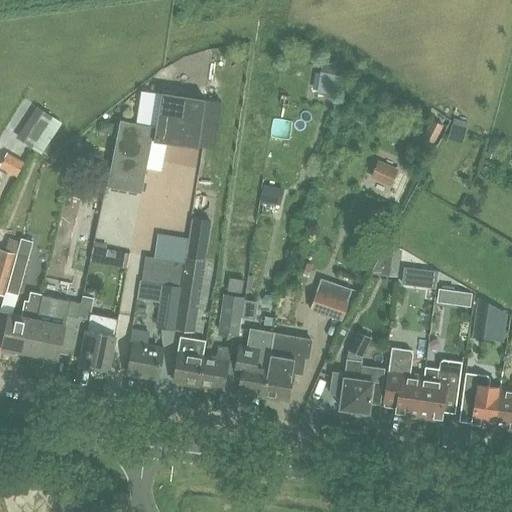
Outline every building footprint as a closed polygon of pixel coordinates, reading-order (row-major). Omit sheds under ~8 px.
[(341,76),(342,65),(321,61),(320,72),(341,76)] [(320,72),(317,92),(338,95),(341,76),(320,72)] [(206,98),(161,92),(154,141),(199,148),(206,98)] [(52,115),(37,105),(16,136),(32,146),(52,115)] [(444,125),(433,119),(424,137),(434,143),(444,125)] [(110,134),(112,123),(100,120),(98,132),(110,134)] [(141,193),(154,127),(120,120),(107,186),(141,193)] [(466,128),(451,124),(448,135),(463,139),(466,128)] [(25,161),(7,151),(0,162),(0,166),(17,176),(25,161)] [(399,169),(378,159),(369,178),(391,187),(399,169)] [(494,169),(486,164),(482,171),(490,176),(494,169)] [(278,189),(264,186),(261,201),(274,204),(278,189)] [(190,230),(187,255),(205,257),(209,233),(190,230)] [(12,314),(32,241),(20,238),(1,312),(12,314)] [(401,247),(387,240),(372,269),(396,272),(401,247)] [(90,261),(103,263),(106,248),(93,245),(90,261)] [(0,294),(4,296),(16,253),(0,248),(0,294)] [(205,257),(187,255),(177,299),(199,304),(205,257)] [(183,262),(147,257),(143,281),(164,284),(179,286),(180,286),(183,262)] [(402,284),(417,286),(420,269),(404,267),(402,284)] [(351,293),(353,288),(342,284),(326,279),(321,277),(317,289),(309,310),(341,321),(349,301),(348,300),(351,293)] [(164,284),(157,325),(173,328),(179,286),(164,284)] [(19,355),(20,352),(29,353),(36,320),(42,293),(31,291),(29,300),(24,299),(21,317),(9,314),(3,348),(4,348),(3,352),(5,355),(16,357),(19,355)] [(469,305),(471,292),(461,291),(459,304),(469,305)] [(239,334),(244,297),(223,294),(218,331),(239,334)] [(109,370),(116,336),(87,330),(89,318),(90,318),(94,297),(82,295),(78,316),(70,356),(81,358),(80,364),(109,370)] [(475,323),(495,326),(497,311),(477,308),(475,323)] [(59,354),(70,356),(78,316),(66,313),(64,325),(36,320),(29,353),(58,359),(59,354)] [(247,395),(263,397),(268,366),(271,348),(274,332),(274,331),(250,327),(247,346),(239,344),(237,360),(244,361),(238,392),(247,395)] [(146,331),(136,330),(134,344),(133,344),(130,368),(143,370),(142,376),(158,379),(163,348),(144,345),(146,331)] [(362,357),(372,337),(357,330),(347,350),(362,357)] [(288,400),(293,371),(302,373),(305,356),(308,357),(311,339),(292,336),(291,340),(275,337),(275,332),(274,332),(271,348),(268,366),(263,397),(280,400),(280,398),(288,400)] [(181,384),(198,387),(203,355),(190,353),(192,342),(179,340),(173,381),(181,382),(181,384)] [(198,387),(200,387),(215,389),(215,388),(222,389),(229,348),(218,346),(216,357),(203,355),(198,387)] [(396,415),(419,418),(424,377),(411,375),(413,356),(410,351),(393,349),(385,407),(397,409),(396,415)] [(365,415),(365,412),(370,412),(371,402),(381,404),(384,383),(374,381),(360,379),(363,362),(348,360),(346,372),(333,370),(330,393),(343,395),(341,408),(353,410),(353,413),(365,415)] [(426,366),(424,377),(419,418),(442,421),(443,412),(456,414),(463,363),(444,360),(439,363),(439,368),(426,366)] [(473,424),(495,427),(500,387),(490,386),(490,380),(487,377),(467,374),(462,415),(474,416),(473,424)] [(511,388),(500,387),(495,427),(511,429),(511,388)]
